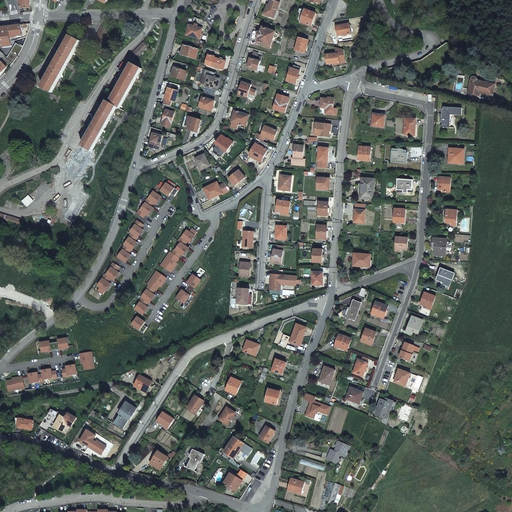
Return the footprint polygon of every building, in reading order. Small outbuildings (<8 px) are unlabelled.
[(268,6),(265,12),(270,14),(269,16),(275,18),(281,0),(271,0),(269,7),(268,6)] [(391,0),(391,2),(395,5),(394,8),(395,11),(396,14),(398,17),(401,19),(404,20),(407,20),(411,19),(414,18),(416,15),(418,12),(418,8),(418,4),(416,1),(414,0),(391,0)] [(306,10),(301,22),(312,26),(316,14),(306,10)] [(31,23),(10,26),(11,36),(23,35),(22,28),(30,27),(31,23)] [(336,26),(338,36),(345,35),(346,39),(352,38),(350,24),(336,26)] [(190,25),(187,35),(201,39),(203,28),(190,25)] [(102,26),(93,44),(98,47),(108,29),(102,26)] [(260,37),(258,42),(271,46),(274,37),(276,38),(277,37),(278,36),(278,34),(277,32),(276,32),(276,30),(264,26),(262,31),(260,31),(259,32),(258,34),(258,36),(260,37)] [(52,93),(81,41),(71,35),(42,88),(52,93)] [(300,38),(296,51),(306,53),(309,40),(300,38)] [(144,41),(132,54),(137,58),(149,46),(144,41)] [(184,45),(182,55),(196,59),(199,49),(184,45)] [(326,55),(327,65),(334,64),(334,65),(340,64),(340,63),(345,62),(343,50),(336,48),(337,54),(326,55)] [(253,54),(249,68),(258,70),(263,57),(253,54)] [(206,64),(213,66),(215,58),(216,57),(209,55),(206,64)] [(215,58),(213,66),(224,70),(226,61),(215,58)] [(132,86),(142,68),(133,63),(110,102),(117,107),(120,108),(132,86)] [(291,68),(287,81),(297,84),(301,67),(294,65),(293,68),(291,68)] [(175,67),(172,75),(185,80),(188,71),(175,67)] [(211,71),(210,71),(206,85),(218,89),(220,79),(217,78),(218,76),(216,76),(217,73),(211,71)] [(479,80),(480,79),(480,77),(479,75),(478,74),(476,74),(474,75),(473,76),(469,93),(476,95),(477,91),(480,92),(494,95),(496,85),(479,80)] [(243,81),(239,95),(248,97),(249,93),(255,95),(257,90),(251,88),(252,84),(243,81)] [(179,91),(169,87),(163,104),(171,106),(173,100),(175,101),(179,91)] [(279,94),(274,109),(285,113),(290,98),(279,94)] [(203,97),(200,107),(212,111),(215,101),(203,97)] [(326,114),(337,115),(337,109),(334,108),(335,98),(328,97),(328,98),(322,98),(322,103),(323,104),(323,108),(327,108),(326,114)] [(69,168),(79,174),(93,149),(110,120),(117,107),(110,102),(108,101),(69,168)] [(444,107),(442,127),(449,127),(450,114),(462,115),(463,108),(444,107)] [(167,110),(162,125),(171,128),(175,112),(167,110)] [(235,111),(232,122),(246,126),(249,115),(235,111)] [(374,114),(372,126),(383,128),(385,116),(374,114)] [(193,128),(199,130),(202,120),(190,117),(187,129),(192,131),(193,128)] [(406,119),(405,135),(415,136),(416,120),(406,119)] [(316,123),(315,135),(329,137),(330,130),(332,130),(332,124),(316,123)] [(265,137),(274,140),(278,131),(266,126),(262,136),(258,134),(256,139),(261,141),(263,142),(265,137)] [(154,133),(150,147),(159,149),(163,136),(154,133)] [(218,145),(215,150),(219,153),(222,149),(227,152),(234,142),(229,138),(228,139),(223,135),(217,144),(218,145)] [(263,142),(261,141),(258,145),(257,144),(251,156),(260,161),(264,154),(266,155),(268,150),(267,149),(269,144),(263,142)] [(292,158),(292,164),(305,165),(306,159),(303,159),(304,145),(295,145),(294,158),(292,158)] [(330,148),(320,148),(319,161),(320,161),(320,168),(328,168),(328,161),(329,161),(330,148)] [(361,148),(360,162),(371,162),(372,149),(361,148)] [(393,148),(392,162),(407,163),(408,153),(403,153),(403,150),(399,150),(399,149),(393,148)] [(450,162),(464,163),(464,149),(450,148),(450,162)] [(196,159),(201,170),(210,166),(204,154),(196,159)] [(240,170),(229,179),(235,186),(246,178),(240,170)] [(75,188),(74,174),(73,171),(66,172),(69,189),(75,188)] [(281,180),(280,190),(291,191),(292,177),(282,175),(281,180)] [(440,177),(439,189),(443,190),(443,192),(450,192),(451,178),(440,177)] [(318,178),(318,189),(330,190),(330,178),(318,178)] [(413,180),(399,179),(398,192),(408,193),(408,189),(413,190),(413,180)] [(364,180),(363,194),(375,194),(376,180),(364,180)] [(205,189),(210,200),(223,193),(218,182),(205,189)] [(179,190),(172,185),(171,186),(167,183),(162,190),(169,195),(171,194),(174,196),(179,190)] [(88,195),(78,190),(63,217),(73,222),(88,195)] [(161,196),(154,191),(151,195),(146,202),(143,206),(142,206),(137,213),(144,217),(146,214),(148,215),(153,208),(152,206),(154,203),(156,204),(161,196)] [(279,201),(278,211),(282,212),(282,214),(289,215),(291,202),(279,201)] [(320,202),(320,215),(329,215),(329,202),(320,202)] [(406,210),(395,209),(394,223),(404,224),(405,218),(406,218),(406,210)] [(448,209),(447,222),(453,222),(453,224),(458,225),(459,210),(448,209)] [(355,215),(355,224),(365,224),(366,211),(357,211),(356,215),(355,215)] [(0,220),(20,226),(22,221),(22,220),(15,218),(0,213),(0,220)] [(54,214),(32,215),(33,225),(55,224),(54,214)] [(143,229),(141,228),(144,224),(138,220),(133,227),(134,228),(131,232),(132,232),(127,240),(124,244),(125,245),(120,252),(121,252),(118,256),(125,262),(131,254),(129,253),(137,242),(135,241),(138,237),(143,229)] [(318,225),(318,239),(327,239),(327,226),(318,225)] [(276,239),(287,240),(288,227),(277,226),(276,239)] [(164,261),(161,265),(171,272),(174,268),(173,267),(179,258),(178,257),(181,253),(183,255),(188,247),(185,245),(188,241),(190,243),(191,241),(191,240),(197,232),(192,229),(190,232),(188,230),(185,234),(184,234),(179,241),(181,242),(178,247),(177,246),(173,253),(171,252),(168,256),(169,257),(165,262),(164,261)] [(245,231),(244,247),(253,247),(254,232),(245,231)] [(396,238),(396,251),(401,252),(401,250),(408,250),(408,239),(396,238)] [(436,243),(436,247),(435,256),(445,257),(446,239),(433,238),(433,242),(436,243)] [(314,249),(314,262),(323,263),(324,249),(314,249)] [(274,250),(273,263),(282,264),(284,251),(274,250)] [(355,254),(354,266),(371,267),(371,255),(355,254)] [(241,262),(240,277),(250,277),(251,263),(241,262)] [(117,271),(120,267),(113,263),(109,270),(109,271),(106,275),(105,274),(100,281),(101,282),(98,286),(101,287),(99,291),(103,294),(109,285),(111,283),(108,282),(111,278),(114,280),(119,272),(117,271)] [(443,268),(438,280),(444,282),(443,283),(450,285),(455,273),(443,268)] [(156,290),(163,281),(164,282),(167,278),(157,271),(154,275),(155,276),(152,281),(151,280),(148,284),(149,285),(144,292),(145,293),(142,297),(143,297),(138,305),(135,309),(143,314),(148,307),(146,305),(149,302),(154,295),(153,293),(155,290),(156,290)] [(314,272),(313,285),(324,285),(324,272),(314,272)] [(184,303),(201,279),(194,275),(191,280),(190,279),(188,282),(189,283),(184,291),(183,290),(180,293),(181,293),(178,298),(184,303)] [(271,290),(276,291),(276,290),(281,290),(282,276),(272,275),(271,290)] [(239,304),(243,304),(244,302),(248,303),(249,297),(250,297),(250,289),(239,288),(239,304)] [(425,291),(421,303),(425,305),(424,306),(431,309),(436,295),(425,291)] [(349,309),(346,317),(355,320),(361,304),(354,301),(351,310),(349,309)] [(377,301),(373,313),(385,318),(389,305),(377,301)] [(414,315),(408,331),(414,333),(415,330),(420,332),(425,319),(414,315)] [(147,327),(144,324),(145,322),(137,317),(132,324),(136,327),(136,328),(143,333),(147,327)] [(298,324),(291,343),(300,346),(307,328),(298,324)] [(367,328),(363,341),(373,344),(377,332),(367,328)] [(340,335),(336,346),(348,351),(352,339),(340,335)] [(69,347),(67,339),(62,339),(58,339),(58,341),(50,343),(49,341),(45,342),(45,343),(41,343),(42,352),(46,351),(46,352),(51,351),(51,350),(60,349),(65,348),(69,347)] [(247,347),(246,347),(244,351),(256,355),(260,345),(250,341),(247,347)] [(412,353),(413,349),(414,344),(404,341),(399,357),(411,360),(413,353),(412,353)] [(94,367),(93,362),(92,362),(91,357),(92,357),(91,351),(80,354),(81,358),(82,358),(83,363),(84,369),(94,367)] [(364,375),(369,361),(359,358),(354,372),(364,375)] [(277,359),(273,371),(283,375),(287,363),(277,359)] [(77,374),(75,365),(66,367),(67,369),(62,370),(63,377),(72,375),(72,374),(77,374)] [(326,366),(321,381),(331,385),(337,370),(326,366)] [(265,383),(269,368),(264,367),(260,381),(265,383)] [(49,379),(57,378),(56,370),(51,371),(51,369),(42,371),(43,374),(38,375),(38,373),(29,374),(30,383),(35,382),(35,383),(44,381),(43,379),(48,378),(49,379)] [(402,369),(398,382),(409,386),(414,373),(402,369)] [(140,374),(135,385),(147,391),(152,380),(140,374)] [(24,388),(22,376),(18,377),(18,379),(7,381),(8,391),(14,390),(13,389),(19,388),(19,389),(24,388)] [(233,378),(227,390),(236,395),(242,382),(233,378)] [(352,386),(347,399),(361,403),(365,391),(352,386)] [(278,405),(279,400),(278,400),(279,392),(269,389),(266,402),(278,405)] [(319,397),(309,394),(306,400),(313,402),(312,406),(314,406),(313,408),(311,408),(308,416),(316,419),(318,413),(322,412),(330,415),(333,408),(317,402),(319,397)] [(196,395),(188,408),(196,413),(205,400),(196,395)] [(382,398),(376,413),(388,418),(394,403),(382,398)] [(125,408),(115,423),(123,427),(129,418),(130,419),(136,408),(127,402),(124,407),(125,408)] [(227,407),(220,419),(228,425),(236,412),(227,407)] [(164,412),(158,421),(165,425),(164,427),(168,429),(174,419),(164,412)] [(61,415),(54,426),(63,432),(67,425),(71,427),(77,418),(68,413),(65,418),(61,415)] [(19,426),(18,427),(32,430),(34,421),(20,418),(17,417),(15,425),(19,426)] [(267,427),(261,439),(270,444),(276,431),(267,427)] [(88,429),(80,441),(89,446),(102,454),(107,446),(98,440),(97,441),(94,439),(96,435),(88,429)] [(235,437),(225,452),(234,458),(245,443),(235,437)] [(330,459),(339,463),(344,459),(341,458),(343,454),(346,455),(347,451),(350,452),(352,447),(340,441),(338,447),(339,447),(337,452),(333,450),(330,459)] [(193,458),(188,467),(197,472),(206,455),(194,449),(190,457),(193,458)] [(159,452),(151,464),(161,470),(169,458),(159,452)] [(231,473),(224,484),(237,492),(243,481),(231,473)] [(307,484),(295,480),(290,491),(302,496),(307,484)] [(337,484),(334,491),(329,503),(334,505),(342,486),(337,484)]
